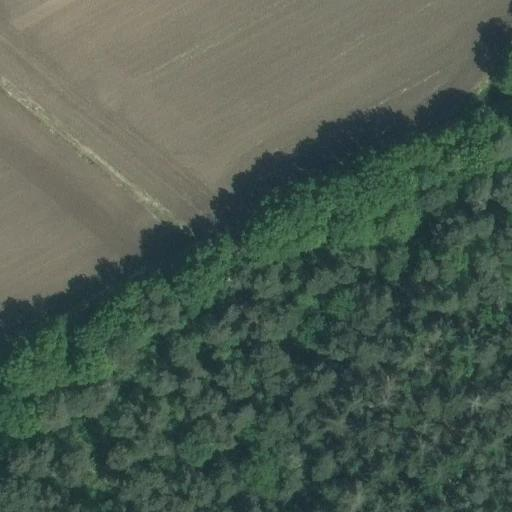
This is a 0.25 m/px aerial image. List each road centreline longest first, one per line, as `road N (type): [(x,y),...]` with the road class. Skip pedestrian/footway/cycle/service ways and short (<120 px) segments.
road 1 (track): [(0,355),(511,99)]
road 2 (track): [(0,82),(212,251)]
